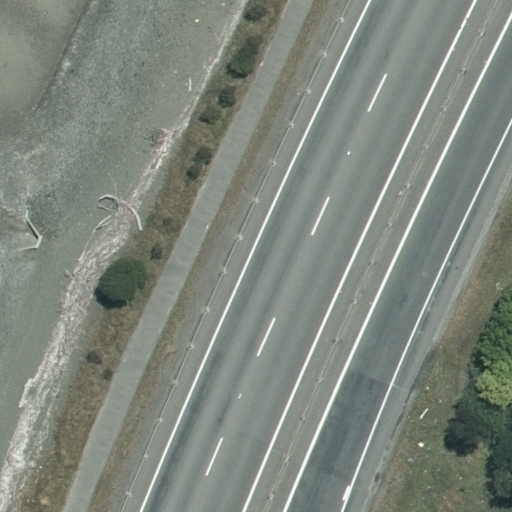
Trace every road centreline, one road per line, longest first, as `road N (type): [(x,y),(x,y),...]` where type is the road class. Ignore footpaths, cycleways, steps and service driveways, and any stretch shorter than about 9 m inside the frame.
road 1 (trunk): [(193,511),(324,206),(426,0)]
road 2 (trunk): [(511,49),(390,305),(307,511)]
